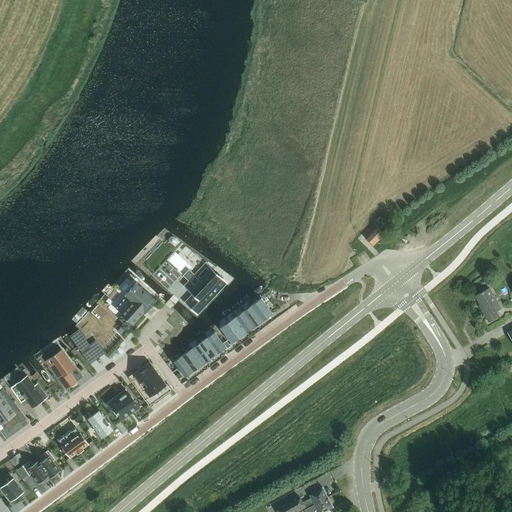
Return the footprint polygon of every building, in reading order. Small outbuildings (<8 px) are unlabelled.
[(365,238),(373,246),(384,235),(376,227),(365,238)] [(206,264),(205,265),(195,276),(200,280),(194,286),(190,290),(194,294),(186,303),(197,313),(220,288),(221,289),(226,283),(225,283),(212,270),(206,264)] [(120,319),(124,323),(120,327),(125,331),(131,323),(133,325),(134,324),(133,324),(144,312),(145,313),(144,313),(145,314),(157,300),(156,300),(137,283),(137,282),(125,295),(125,296),(126,295),(133,301),(122,314),(121,313),(121,314),(123,316),(120,319)] [(499,317),(496,311),(501,308),(489,288),(475,296),(483,309),(482,310),(489,323),(499,317)] [(297,297),(290,300),(293,306),(299,303),(297,297)] [(253,303),(265,319),(273,313),(261,298),(253,303)] [(245,309),(256,325),(265,319),(253,303),(245,309)] [(237,315),(248,331),(256,325),(245,309),(237,315)] [(229,321),(240,337),(248,331),(237,315),(229,321)] [(231,343),(240,337),(229,321),(220,328),(231,343)] [(137,339),(143,334),(138,328),(132,333),(137,339)] [(90,345),(79,330),(70,336),(77,346),(90,364),(105,353),(96,341),(90,345)] [(215,331),(207,337),(219,353),(226,347),(215,331)] [(219,353),(207,337),(199,343),(210,359),(219,353)] [(224,344),(226,347),(228,350),(232,348),(228,342),(224,344)] [(191,348),(203,364),(207,361),(209,364),(212,361),(210,359),(199,343),(191,348)] [(191,348),(181,356),(193,371),(203,364),(191,348)] [(49,365),(56,374),(59,378),(67,389),(76,382),(82,377),(75,367),(74,367),(62,350),(51,358),(46,361),(49,365)] [(193,371),(181,356),(174,361),(185,377),(193,371)] [(152,365),(150,362),(129,377),(149,406),(171,391),(167,385),(152,365)] [(37,383),(34,386),(27,376),(11,388),(21,402),(26,399),(32,409),(48,398),(37,383)] [(117,399),(120,402),(113,407),(122,420),(139,408),(128,391),(121,396),(117,399)] [(0,421),(1,423),(2,422),(14,414),(5,401),(0,394),(0,421)] [(113,430),(100,412),(99,410),(88,419),(89,421),(102,438),(113,430)] [(70,440),(62,446),(70,457),(77,453),(78,455),(83,450),(82,449),(88,445),(75,427),(65,434),(70,440)] [(37,461),(50,478),(60,471),(49,456),(39,463),(38,461),(37,461)] [(50,479),(50,478),(37,461),(27,469),(38,484),(48,477),(50,479)] [(13,478),(0,487),(11,502),(24,492),(13,478)] [(322,487),(309,495),(311,498),(302,503),(298,496),(277,508),(278,510),(277,511),(297,511),(314,503),(315,505),(328,497),(322,487)] [(328,497),(315,505),(304,510),(305,511),(324,511),(333,507),(328,497)]
